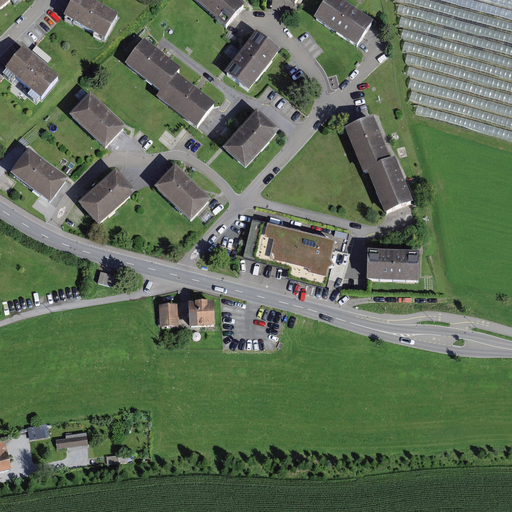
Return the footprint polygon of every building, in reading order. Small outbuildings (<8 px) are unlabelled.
[(0,0),(0,9),(12,0),(0,0)] [(242,16),(224,0),(185,0),(182,5),(221,39),(242,16)] [(271,0),(290,15),(301,0),(271,0)] [(372,26),(333,0),(329,0),(316,21),(357,48),(363,40),(372,26)] [(100,51),(114,26),(72,2),(58,28),(100,51)] [(248,92),(278,51),(257,36),(227,76),(248,92)] [(146,45),(128,67),(162,94),(159,98),(197,128),(204,120),(213,108),(177,78),(181,74),(146,45)] [(56,87),(21,58),(3,80),(38,109),(56,87)] [(125,129),(89,96),(71,116),(106,149),(125,129)] [(226,148),(246,166),(277,132),(257,114),(226,148)] [(387,170),(369,129),(341,141),(360,186),(365,184),(382,226),(410,213),(391,169),(387,170)] [(66,180),(29,152),(12,174),(50,202),(66,180)] [(211,200),(175,167),(156,187),(192,220),(211,200)] [(116,172),(81,203),(99,224),(134,193),(116,172)] [(331,298),(344,245),(251,223),(238,275),(331,298)] [(364,258),(363,292),(416,294),(417,260),(364,258)] [(115,287),(117,275),(103,273),(101,284),(115,287)] [(213,311),(186,313),(187,336),(214,334),(213,311)] [(176,313),(155,315),(157,337),(178,335),(176,313)] [(34,439),(50,438),(49,426),(33,427),(34,439)] [(87,445),(52,449),(53,459),(88,455),(87,445)] [(0,482),(9,480),(3,453),(0,453),(0,482)]
